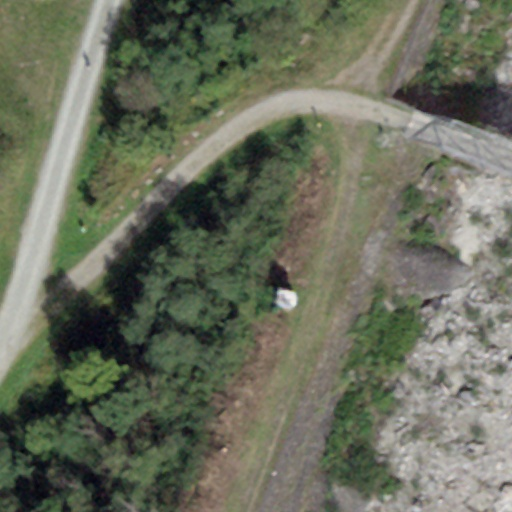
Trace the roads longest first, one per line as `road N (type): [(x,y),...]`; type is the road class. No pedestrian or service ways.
road 1 (track): [(8,352),(246,120),(288,100),(370,111)]
road 2 (track): [(115,0),(8,352)]
road 3 (track): [(370,111),(511,167)]
road 4 (track): [(412,0),(366,72),(325,108)]
